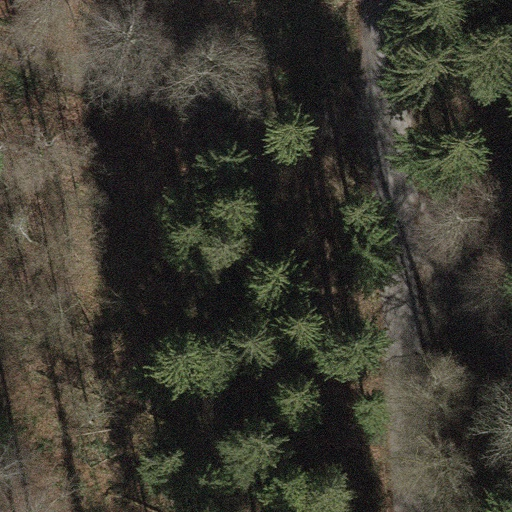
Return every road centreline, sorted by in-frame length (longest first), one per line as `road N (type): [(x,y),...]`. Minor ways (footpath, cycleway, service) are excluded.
road 1 (residential): [(408,511),(370,123),(387,0)]
road 2 (track): [(0,41),(257,117),(370,123)]
road 3 (track): [(511,349),(370,123)]
